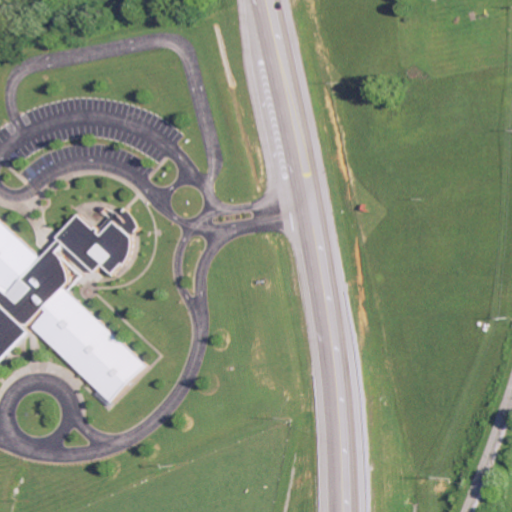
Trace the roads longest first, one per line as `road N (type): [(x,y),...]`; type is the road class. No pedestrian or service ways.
road 1 (trunk): [(345,511),(334,367),(266,0)]
road 2 (residential): [(465,511),(511,381)]
